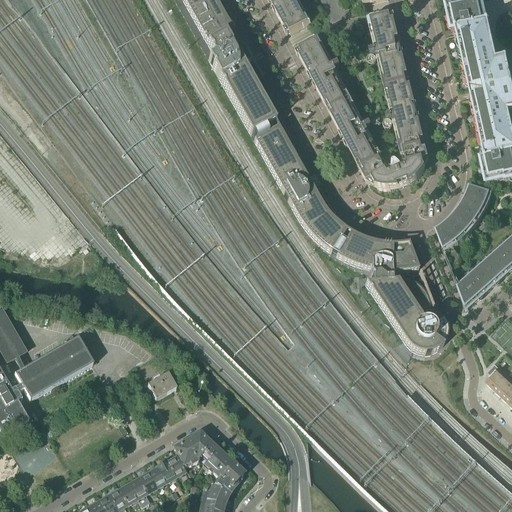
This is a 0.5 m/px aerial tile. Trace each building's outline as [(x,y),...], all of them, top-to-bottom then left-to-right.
[(172,0),(207,63),(250,138),(253,143),(284,198),(283,198),(285,202),(286,204),(287,203),(295,219),(298,223),(300,226),(302,230),(305,234),(308,237),(311,241),(314,244),(317,247),(320,251),(324,254),(327,256),(331,259),(334,262),(338,264),(342,267),(346,269),(350,271),(354,273),(358,275),(361,276),(369,278),(371,279),(372,286),(364,287),(405,347),(406,349),(410,353),(411,354),(416,356),(417,357),(423,358),(424,358),(430,357),(431,357),(436,354),(438,354),(442,350),(443,348),(445,343),(446,342),(447,336),(447,335),(446,329),(445,328),(443,323),(442,322),(438,317),(437,317),(432,314),(430,313),(429,313),(429,310),(429,308),(428,306),(428,304),(427,302),(426,300),(425,298),(424,296),(423,294),(421,293),(420,291),(418,290),(416,288),(414,287),(412,286),(411,286),(409,284),(407,283),(405,282),(403,281),(402,279),(400,277),(398,276),(397,274),(399,274),(401,274),(403,274),(404,274),(407,274),(410,274),(413,274),(416,273),(418,273),(409,251),(407,246),(405,246),(403,247),(401,247),(400,247),(396,247),(391,247),(389,247),(385,246),(382,245),(378,244),(374,243),(371,241),(367,240),(364,238),(361,236),(357,234),(354,232),(351,230),(348,228),(345,225),(342,223),(340,220),(337,217),(335,214),(332,211),(330,208),(328,205),(326,201),(319,189),(318,189),(317,190),(313,182),(312,182),(311,180),(311,179),(313,178),(288,134),(249,65),(247,60),(242,52),(239,46),(224,21),(221,14),(212,0),(172,0)] [(347,150),(356,167),(362,177),(366,186),(367,186),(372,183),(372,184),(375,190),(375,191),(378,192),(380,192),(383,193),(385,193),(388,193),(391,193),(393,193),(395,193),(398,192),(400,192),(402,191),(405,190),(407,189),(409,188),(410,188),(411,187),(413,185),(415,184),(416,183),(418,181),(420,180),(421,178),(423,176),(424,174),(425,171),(424,171),(423,164),(428,162),(426,152),(423,141),(418,123),(417,123),(416,118),(416,117),(414,113),(414,112),(413,107),(414,106),(410,88),(407,77),(402,58),(401,58),(400,53),(399,53),(398,48),(397,42),(398,42),(394,23),(393,23),(391,24),(389,18),(369,23),(364,5),(375,2),(385,0),(384,0),(267,0),(268,1),(276,15),(285,32),(287,31),(290,36),(291,36),(299,32),(309,26),(318,43),(299,53),(302,58),(299,59),(308,76),(316,91),(325,108),(330,118),(339,135),(347,150)] [(484,158),(484,159),(484,161),(484,162),(480,162),(480,163),(486,187),(505,183),(505,185),(507,184),(511,182),(511,133),(508,116),(511,115),(511,86),(511,82),(510,82),(506,64),(507,64),(506,62),(504,62),(505,63),(497,65),(488,27),(488,25),(486,25),(481,2),(481,0),(479,0),(479,1),(466,4),(466,3),(465,4),(465,5),(445,10),(451,34),(455,34),(456,34),(456,37),(457,40),(457,41),(469,93),(469,94),(470,94),(471,101),(471,102),(483,154),(483,155),(484,158)] [(436,235),(451,274),(455,272),(456,271),(457,271),(458,270),(458,269),(459,268),(460,267),(462,264),(463,263),(464,262),(464,261),(464,260),(464,259),(464,258),(464,257),(463,255),(461,253),(464,250),(467,247),(470,244),(473,241),(476,238),(479,235),(481,231),(484,228),(486,224),(488,221),(490,217),(492,213),(494,209),(496,205),(497,199),(469,191),(468,194),(467,197),(466,201),(464,204),(462,207),(460,210),(458,213),(456,216),(454,219),(452,221),(449,224),(447,226),(444,229),(441,231),(438,233),(436,235)] [(457,290),(464,309),(466,314),(468,312),(474,306),(475,305),(481,300),(483,298),(491,291),(493,289),(498,285),(499,283),(508,276),(510,274),(511,272),(511,233),(455,284),(457,290)] [(0,437),(1,440),(28,425),(17,406),(21,404),(17,397),(23,394),(29,405),(96,366),(81,340),(14,379),(20,389),(10,395),(0,377),(0,360),(2,359),(6,366),(24,355),(0,314),(0,437)] [(163,369),(167,376),(177,370),(173,363),(163,369)] [(485,386),(493,393),(507,379),(495,367),(487,375),(492,379),(485,386)] [(146,389),(155,404),(175,393),(175,392),(166,378),(146,389)] [(493,393),(501,400),(511,388),(511,383),(507,379),(493,393)] [(511,388),(501,400),(508,407),(511,403),(511,388)] [(202,403),(198,397),(194,400),(197,405),(202,403)] [(203,457),(208,462),(217,453),(199,437),(173,452),(183,469),(189,465),(191,469),(197,465),(196,463),(203,457)] [(13,447),(8,451),(11,456),(16,453),(13,447)] [(219,483),(213,489),(227,499),(231,493),(236,487),(236,486),(243,478),(232,467),(230,464),(230,465),(229,464),(229,465),(217,453),(208,462),(203,468),(208,473),(207,474),(210,478),(212,476),(219,483)] [(170,462),(165,465),(175,481),(184,476),(175,460),(171,463),(170,462)] [(159,468),(156,470),(165,487),(175,481),(165,465),(164,465),(163,464),(159,466),(159,468)] [(148,476),(147,477),(156,492),(165,487),(156,470),(155,470),(156,471),(153,473),(151,473),(148,475),(148,476)] [(141,480),(137,482),(146,498),(156,492),(147,477),(146,477),(144,477),(141,478),(141,480)] [(128,488),(137,503),(141,511),(149,506),(145,499),(146,498),(137,482),(134,484),(132,484),(129,486),(129,487),(128,488)] [(122,491),(118,493),(127,509),(137,503),(128,488),(127,488),(125,488),(122,490),(122,491)] [(202,495),(199,508),(214,511),(222,511),(225,504),(227,499),(213,489),(212,489),(208,496),(202,495)] [(106,498),(107,499),(114,511),(124,511),(123,511),(127,509),(118,493),(117,492),(113,494),(112,493),(107,496),(107,497),(106,498)] [(177,504),(180,509),(193,501),(191,496),(177,504)] [(99,504),(98,505),(102,511),(114,511),(107,499),(104,501),(102,501),(99,503),(99,504)]
